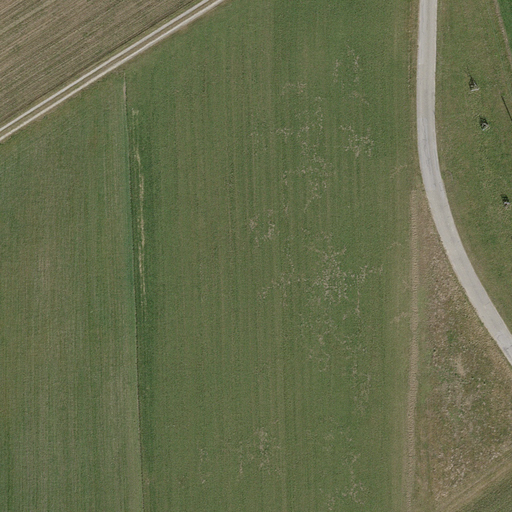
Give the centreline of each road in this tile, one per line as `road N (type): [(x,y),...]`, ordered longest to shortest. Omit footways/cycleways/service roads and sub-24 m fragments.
road 1 (unclassified): [(511,345),(481,304),(440,214),(427,118),(429,0)]
road 2 (track): [(217,0),(0,136)]
